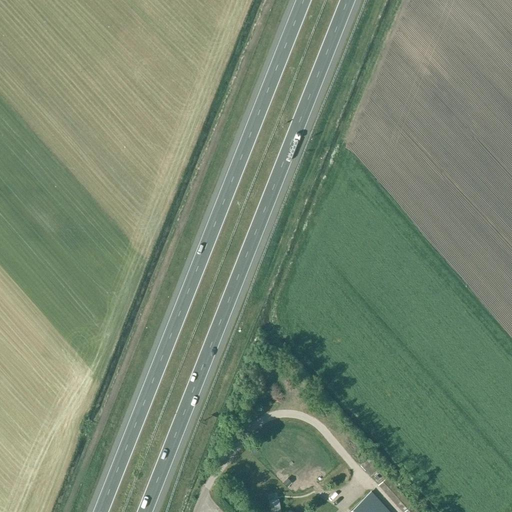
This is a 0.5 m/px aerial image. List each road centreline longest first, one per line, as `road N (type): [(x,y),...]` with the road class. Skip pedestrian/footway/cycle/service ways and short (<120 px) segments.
road 1 (motorway): [(148,511),(351,0)]
road 2 (motorway): [(300,0),(98,511)]
